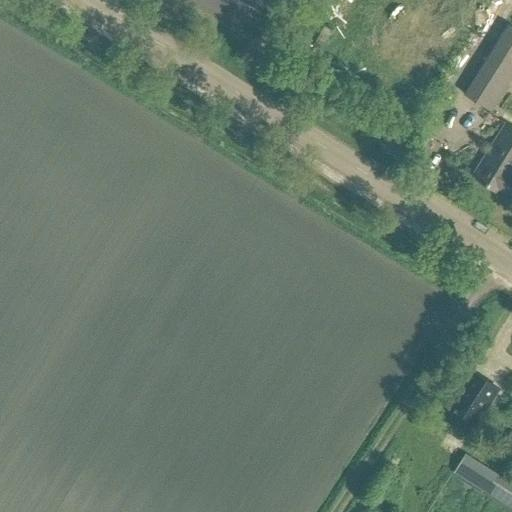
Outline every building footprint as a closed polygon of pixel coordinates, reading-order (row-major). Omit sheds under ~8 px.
[(465,95),(492,112),(511,80),(511,27),(508,26),(465,95)] [(511,195),(511,126),(506,123),(472,176),(495,191),(498,187),(511,195)] [(470,435),(499,390),(474,374),(445,419),(470,435)] [(411,444),(406,453),(425,464),(430,455),(411,444)] [(511,483),(499,476),(490,490),(511,504),(511,483)] [(469,511),(483,511),(487,508),(461,489),(453,499),(469,511)]
